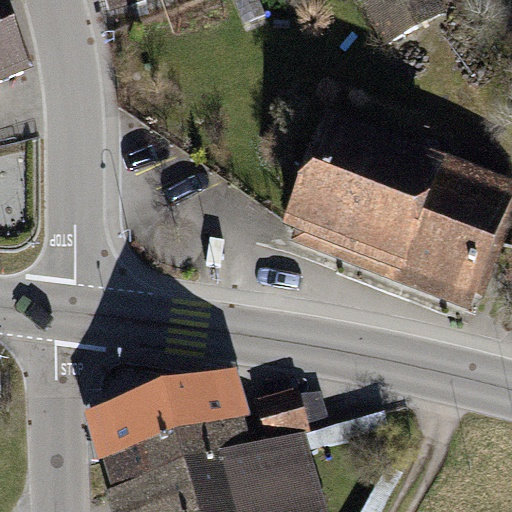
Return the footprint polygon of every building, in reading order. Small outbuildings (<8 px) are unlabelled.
[(106,0),(109,9),(140,0),(106,0)] [(433,0),(363,0),(388,44),(441,14),(433,0)] [(0,81),(23,73),(0,7),(0,81)] [(505,201),(331,133),(294,229),(469,296),(505,201)] [(98,423),(109,459),(173,441),(171,435),(232,417),(225,387),(98,423)] [(257,408),(269,452),(294,443),(330,430),(320,395),(296,397),(257,408)] [(109,459),(119,493),(245,455),(232,417),(171,435),(173,441),(109,459)] [(245,455),(119,493),(124,511),(313,511),(294,443),(269,452),(246,461),(245,455)]
